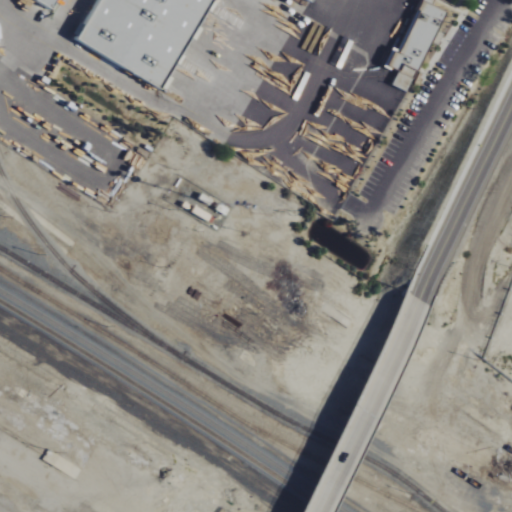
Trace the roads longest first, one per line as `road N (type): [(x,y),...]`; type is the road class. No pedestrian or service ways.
road 1 (primary): [(316,511),(419,301)]
road 2 (primary): [(419,301),(511,106)]
